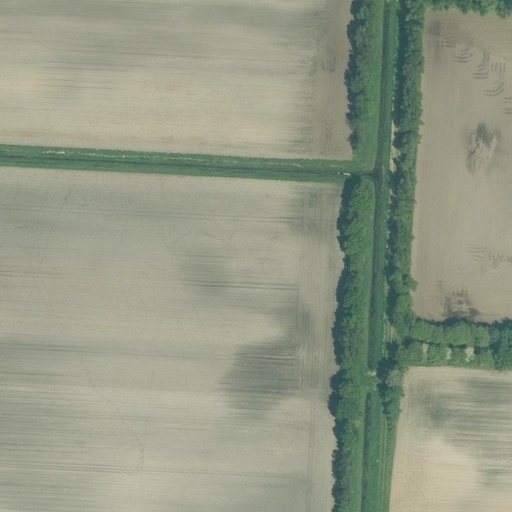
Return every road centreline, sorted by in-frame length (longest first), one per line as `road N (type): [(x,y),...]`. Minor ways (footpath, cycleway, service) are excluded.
road 1 (track): [(407,0),(380,511)]
road 2 (track): [(391,349),(511,355)]
